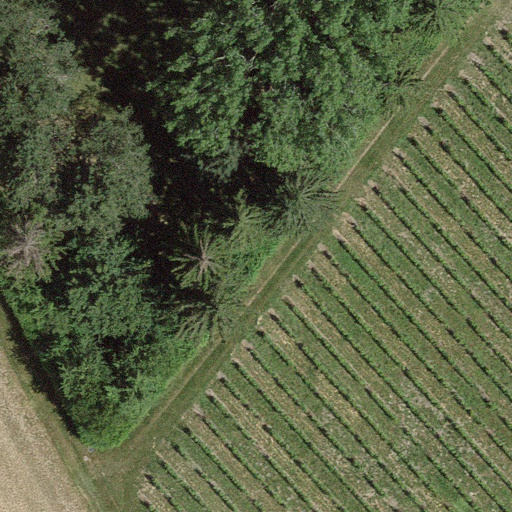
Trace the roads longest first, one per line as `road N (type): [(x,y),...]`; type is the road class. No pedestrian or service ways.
road 1 (track): [(97,511),(159,503),(511,43)]
road 2 (track): [(0,367),(77,511)]
